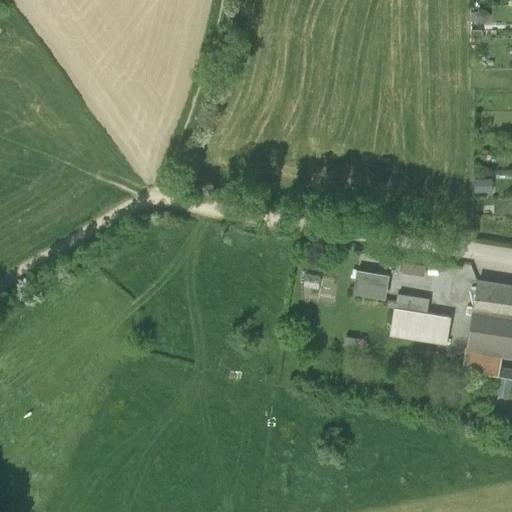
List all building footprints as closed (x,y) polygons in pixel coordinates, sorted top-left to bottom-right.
[(492,180),(474,181),(474,194),(492,194),(492,180)] [(425,267),(404,264),(402,274),(424,278),(425,267)] [(388,276),(357,270),(353,294),(384,299),(388,276)] [(320,277),(305,274),(303,286),(318,289),(320,277)] [(511,353),(511,287),(477,282),(463,368),(499,375),(501,366),(503,352),(511,353)] [(428,297),(398,292),(391,334),(447,343),(451,317),(426,313),(428,297)] [(359,337),(345,334),(343,343),(357,346),(359,337)] [(511,368),(501,366),(499,375),(511,377),(511,368)] [(509,396),(511,379),(498,377),(495,393),(509,396)]
